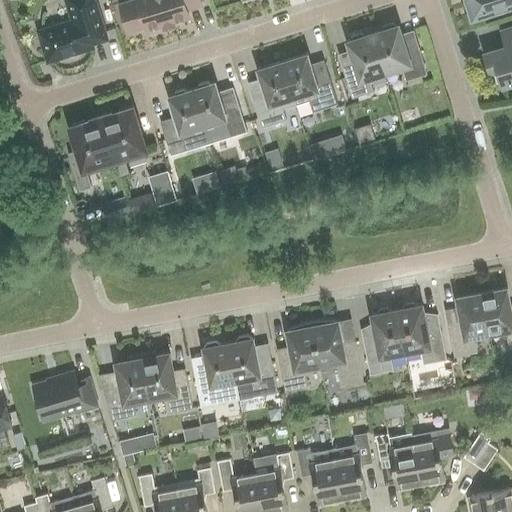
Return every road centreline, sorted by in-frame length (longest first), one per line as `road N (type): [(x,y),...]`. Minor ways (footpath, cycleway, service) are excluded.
road 1 (residential): [(97,325),(504,248)]
road 2 (residential): [(22,108),(374,0)]
road 3 (residential): [(427,0),(504,248)]
road 4 (residential): [(97,325),(22,108)]
